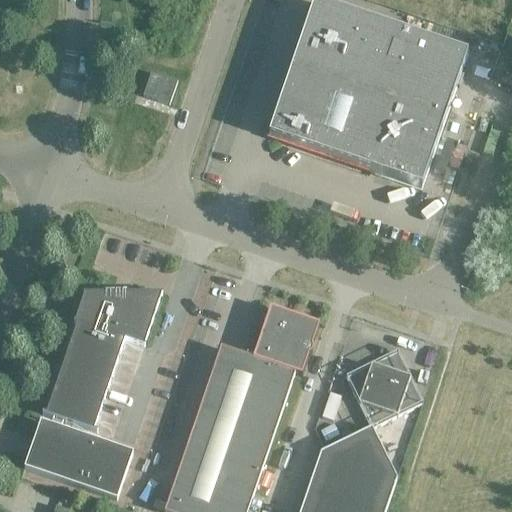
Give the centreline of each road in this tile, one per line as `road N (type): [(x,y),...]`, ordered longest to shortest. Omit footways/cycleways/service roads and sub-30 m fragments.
road 1 (residential): [(46,172),(445,304),(511,103)]
road 2 (residential): [(46,172),(77,54),(79,0)]
road 3 (unknown): [(249,162),(301,0)]
road 4 (residential): [(0,309),(46,172)]
